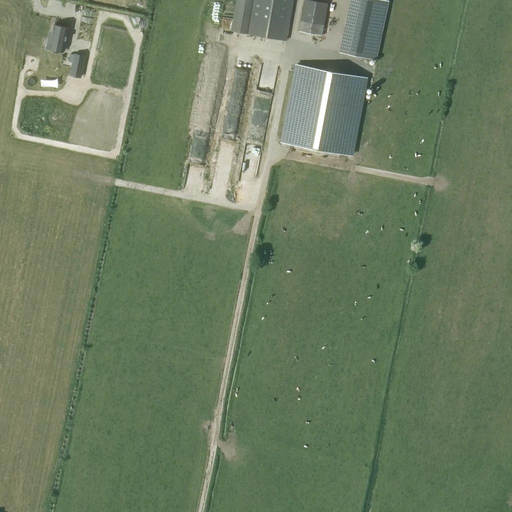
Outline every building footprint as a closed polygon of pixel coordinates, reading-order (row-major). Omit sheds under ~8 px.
[(252,0),(237,0),(232,31),(286,41),(289,23),(249,16),(252,0)] [(292,0),(252,0),(249,16),(289,23),(292,0)] [(328,4),(307,0),(304,0),(299,32),(322,36),(328,4)] [(353,0),(342,53),(375,60),(388,2),(380,0),(353,0)] [(52,50),(60,52),(63,52),(68,29),(54,26),(53,32),(51,32),(50,40),(51,40),(49,49),(50,49),(52,50)] [(72,63),(71,69),(82,72),(83,66),(72,63)] [(280,142),(353,156),(368,78),(295,64),(280,142)]
